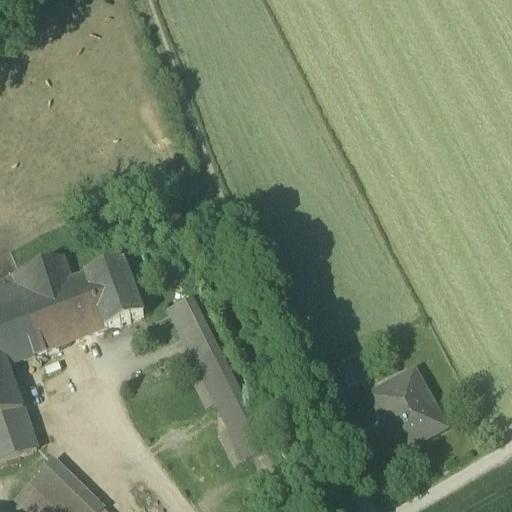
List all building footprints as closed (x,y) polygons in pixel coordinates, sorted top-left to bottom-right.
[(258,256),(271,287),(286,281),(273,250),(258,256)] [(0,422),(23,415),(8,373),(105,336),(99,319),(85,282),(71,286),(63,263),(16,278),(14,284),(16,291),(0,296),(0,422)] [(105,336),(106,337),(143,323),(144,322),(138,306),(124,269),(123,269),(85,282),(99,319),(105,336)] [(229,434),(245,464),(267,453),(192,303),(169,314),(201,377),(216,408),(229,434)] [(337,373),(350,395),(374,381),(361,359),(337,373)] [(205,413),(216,408),(201,377),(190,383),(205,413)] [(381,422),(402,459),(420,449),(414,440),(441,424),(414,377),(368,403),(379,423),(381,422)] [(0,467),(37,455),(23,415),(0,422),(0,467)] [(414,440),(420,449),(447,434),(441,424),(414,440)] [(235,469),(245,464),(229,434),(220,439),(235,469)] [(96,511),(51,468),(29,490),(51,511),(96,511)] [(51,511),(29,490),(17,503),(26,511),(51,511)]
